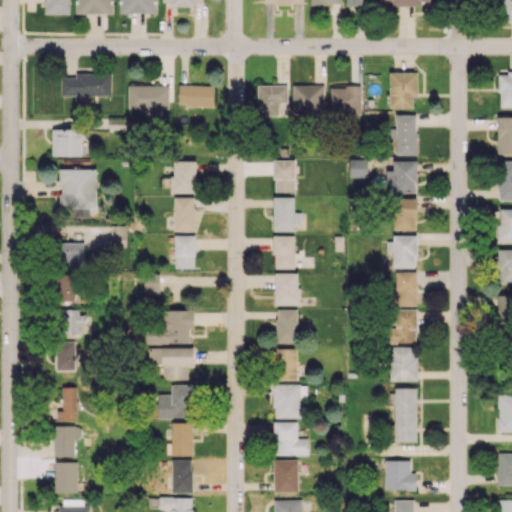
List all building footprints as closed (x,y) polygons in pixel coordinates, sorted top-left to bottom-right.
[(69,14),(69,0),(44,0),(44,13),(69,14)] [(75,0),(75,13),(112,13),(112,0),(75,0)] [(155,0),(118,0),(118,12),(156,13),(155,0)] [(511,0),(498,0),(499,22),(511,21),(511,0)] [(417,72),(389,72),(389,107),(412,107),(412,95),(417,95),(417,72)] [(111,95),(111,73),(75,73),(75,77),(60,77),(60,96),(111,95)] [(511,73),(499,73),(498,107),(511,107),(511,73)] [(127,108),(168,109),(168,85),(128,84),(127,108)] [(178,105),(213,106),(214,85),(178,84),(178,105)] [(287,84),(257,85),(257,115),(278,115),(278,102),(287,102),(287,84)] [(293,114),(323,113),(323,84),(292,84),(293,114)] [(360,86),(329,85),(329,113),(360,113),(360,86)] [(396,114),(395,154),(416,155),(416,114),(396,114)] [(511,116),(497,117),(497,154),(511,153),(511,116)] [(52,156),(81,155),(81,128),(51,128),(52,156)] [(367,158),(349,159),(350,178),(368,177),(367,158)] [(195,161),(172,160),(171,192),(195,193),(195,161)] [(294,160),(274,160),(273,192),(294,192),(294,160)] [(511,160),(497,161),(498,200),(511,199),(511,160)] [(416,193),(416,161),(393,161),(393,170),(386,170),(386,192),(416,193)] [(96,169),(60,168),(59,207),(95,207),(96,169)] [(174,231),(195,230),(195,197),(173,197),(174,231)] [(294,212),(294,197),(273,197),(272,230),(293,231),(294,224),(301,225),(301,212),(294,212)] [(393,230),(416,229),(415,198),(392,198),(393,230)] [(498,241),(511,241),(511,208),(498,208),(498,241)] [(126,224),(110,223),(110,245),(126,246),(126,224)] [(195,234),(175,234),(174,268),(195,268),(195,234)] [(294,268),(294,235),(273,235),(273,267),(294,268)] [(392,267),(416,267),(416,235),(393,235),(392,267)] [(83,241),(61,242),(62,266),(84,265),(83,241)] [(511,248),(498,249),(498,283),(511,282),(511,248)] [(416,271),(395,272),(395,306),(417,305),(416,271)] [(274,304),(298,304),(298,272),(274,272),(274,304)] [(74,300),(73,273),(55,273),(56,301),(74,300)] [(159,273),(143,274),(144,290),(159,290),(159,273)] [(511,294),(497,294),(497,325),(511,325),(511,294)] [(79,309),(58,310),(58,332),(89,332),(89,314),(79,315),(79,309)] [(146,343),(189,342),(189,328),(194,328),(193,309),(163,310),(164,325),(146,325),(146,343)] [(297,309),(276,309),(276,342),(297,342),(297,309)] [(416,309),(395,309),(395,326),(387,326),(387,342),(416,343),(416,309)] [(75,341),(55,341),(55,369),(74,369),(74,361),(83,361),(83,348),(74,348),(75,341)] [(188,378),(188,366),(193,366),(193,346),(148,347),(149,364),(162,364),(162,379),(188,378)] [(416,380),(416,346),(390,346),(389,380),(416,380)] [(297,348),(275,348),(274,378),(296,379),(297,348)] [(158,394),(158,418),(193,417),(192,383),(171,384),(171,393),(158,394)] [(273,384),(273,417),(301,417),(301,398),(306,398),(306,384),(273,384)] [(57,420),(77,420),(76,386),(62,387),(62,410),(57,410),(57,420)] [(416,387),(395,387),(394,441),(416,441),(416,387)] [(511,393),(498,393),(497,431),(511,430),(511,393)] [(297,421),(273,421),(274,455),(308,454),(308,438),(297,438),(297,421)] [(172,455),(192,455),(192,422),(171,422),(172,455)] [(74,455),(74,438),(80,438),(80,425),(52,426),(53,456),(74,455)] [(511,452),(498,452),(497,484),(511,484),(511,452)] [(171,492),(192,493),(193,459),(172,459),(171,492)] [(273,491),(297,491),(298,459),(274,459),(273,491)] [(415,489),(416,473),(410,473),(410,460),(385,459),(384,489),(415,489)] [(55,492),(77,492),(77,461),(55,461),(55,492)] [(171,511),(191,511),(192,497),(159,496),(159,508),(172,508),(171,511)] [(83,498),(63,498),(63,507),(55,507),(55,511),(89,511),(90,505),(83,505),(83,498)] [(497,511),(511,511),(511,498),(497,499),(497,511)] [(301,511),(301,499),(274,499),(273,511),(301,511)] [(414,511),(415,499),(394,499),(393,511),(414,511)]
